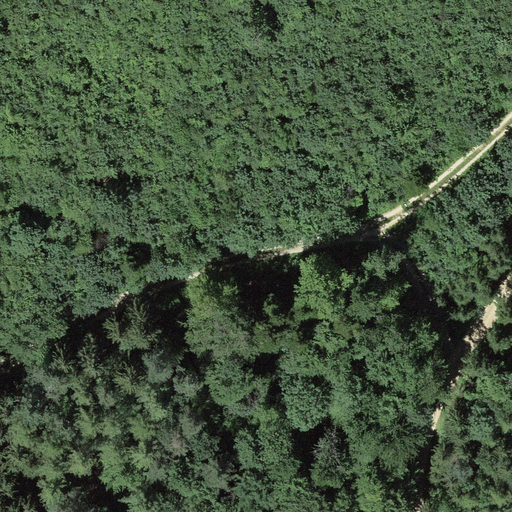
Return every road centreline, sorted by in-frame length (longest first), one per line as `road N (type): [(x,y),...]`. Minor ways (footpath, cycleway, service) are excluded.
road 1 (track): [(0,374),(132,297),(219,265),(369,229),(392,236),(429,294),(447,365),(419,460),(416,511)]
road 2 (track): [(392,236),(406,209),(511,125)]
